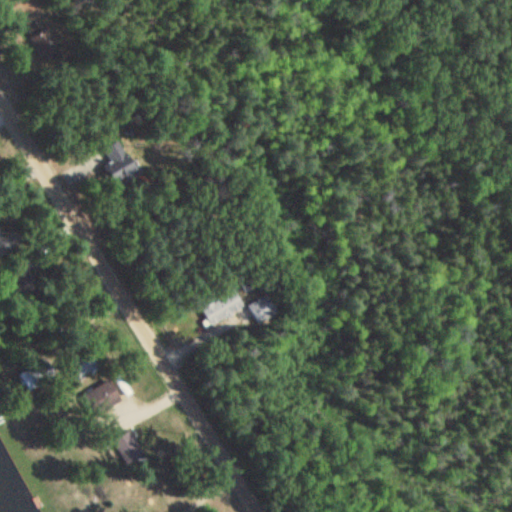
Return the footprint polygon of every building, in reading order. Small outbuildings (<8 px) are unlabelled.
[(101,147),(111,183),(136,176),(126,140),(101,147)] [(200,310),(210,327),(243,308),(233,290),(200,310)] [(247,306),(257,325),(278,314),(268,295),(247,306)] [(88,352),(70,363),(79,377),(97,367),(88,352)] [(54,379),(47,361),(17,372),(24,390),(54,379)] [(122,400),(109,379),(82,396),(95,416),(122,400)]
